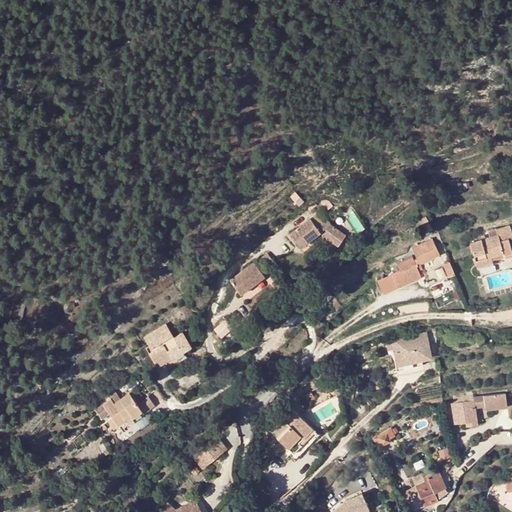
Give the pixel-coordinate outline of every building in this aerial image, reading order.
[(321,211),(291,234),(301,247),(321,232),(339,245),(346,235),(331,225),(321,211)] [(432,230),(426,217),(417,222),(420,228),(422,227),(425,234),(432,230)] [(511,238),(511,233),(509,225),(505,227),(504,227),(496,229),(498,234),(471,242),(475,261),(492,256),(504,253),(504,256),(511,253),(511,249),(509,239),(511,238)] [(440,255),(433,239),(412,248),(417,258),(414,260),(413,256),(397,263),(400,269),(392,273),(395,277),(401,273),(405,281),(419,274),(416,266),(415,264),(421,261),(422,263),(440,255)] [(492,256),(475,261),(477,267),(494,263),(492,256)] [(265,276),(254,262),(230,280),(241,294),(265,276)] [(278,278),(273,271),(269,275),(275,281),(278,278)] [(233,327),(226,319),(215,329),(222,337),(233,327)] [(192,346),(183,333),(175,338),(166,324),(144,337),(153,350),(149,353),(155,362),(157,360),(161,366),(167,369),(187,358),(187,357),(184,351),(192,346)] [(427,332),(393,340),(394,349),(398,365),(432,357),(427,332)] [(341,393),(340,384),(340,376),(330,382),(337,395),(341,393)] [(121,399),(115,391),(109,396),(110,396),(111,399),(115,404),(121,399)] [(315,398),(311,392),(305,397),(309,403),(315,398)] [(142,411),(130,393),(121,399),(115,404),(111,399),(103,405),(96,410),(102,419),(110,413),(113,417),(107,421),(114,430),(126,420),(127,422),(129,424),(135,420),(133,418),(142,411)] [(506,395),(474,400),(475,410),(486,408),(486,412),(508,409),(506,395)] [(155,405),(148,396),(138,404),(142,411),(144,413),(155,405)] [(474,400),(461,402),(461,398),(453,399),(454,403),(452,403),(455,424),(466,422),(466,420),(477,419),(475,410),(474,400)] [(320,434),(290,406),(269,429),(294,453),(298,457),(320,434)] [(144,413),(142,411),(133,418),(135,420),(144,413)] [(220,432),(229,441),(239,433),(234,428),(232,429),(229,425),(220,432)] [(394,437),(389,428),(374,437),(378,445),(383,442),(384,444),(389,441),(389,440),(394,437)] [(202,468),(229,450),(220,435),(193,453),(202,468)] [(336,477),(321,488),(336,508),(348,498),(362,492),(353,470),(336,477)] [(446,487),(439,471),(423,477),(425,481),(416,485),(419,492),(432,487),(435,492),(446,487)] [(419,492),(426,505),(438,499),(435,492),(432,487),(419,492)] [(202,511),(196,499),(176,510),(168,502),(158,511),(202,511)]
